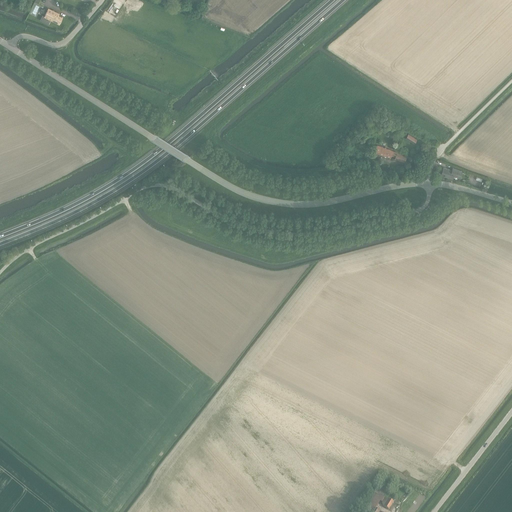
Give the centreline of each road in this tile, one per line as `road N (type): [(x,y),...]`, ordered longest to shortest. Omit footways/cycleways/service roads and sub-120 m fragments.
road 1 (unclassified): [(0,272),(36,243),(148,185),(175,188),(250,227),(301,235),(419,209),(431,184)]
road 2 (unclassified): [(431,184),(309,204),(260,199),(9,47)]
road 3 (trunk): [(0,243),(101,198),(148,167),(345,0)]
road 4 (trunk): [(334,0),(143,163),(0,237)]
road 5 (unclassified): [(431,184),(433,160),(511,82)]
road 6 (unclassified): [(435,511),(511,412)]
